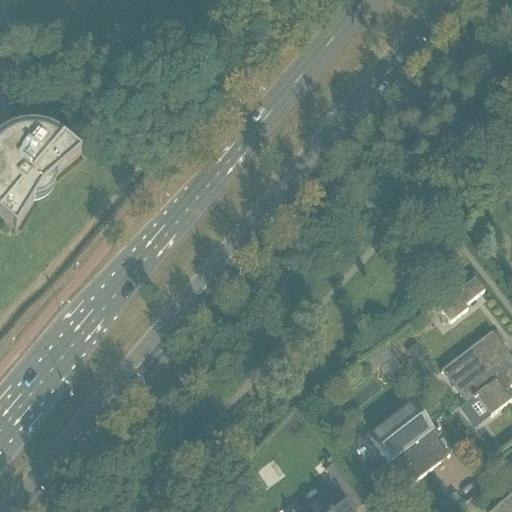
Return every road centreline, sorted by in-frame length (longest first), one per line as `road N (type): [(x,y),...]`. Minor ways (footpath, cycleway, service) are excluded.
road 1 (secondary): [(17,511),(446,0)]
road 2 (secondary): [(366,0),(0,431)]
